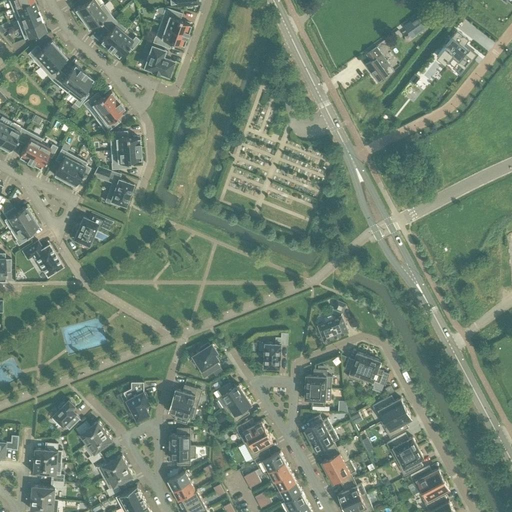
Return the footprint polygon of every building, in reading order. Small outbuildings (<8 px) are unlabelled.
[(8,0),(12,8),(32,0),(8,0)] [(32,0),(12,8),(16,18),(38,9),(34,0),(32,0)] [(74,9),(81,19),(103,3),(99,5),(95,0),(84,0),(85,1),(74,9)] [(99,20),(104,27),(113,17),(103,3),(81,19),(88,28),(99,20)] [(163,13),(159,24),(187,34),(190,24),(179,20),(182,13),(165,6),(162,13),(163,13)] [(20,28),(42,19),(38,9),(16,18),(16,19),(20,17),(23,26),(20,28)] [(431,24),(430,24),(422,13),(422,12),(420,13),(403,25),(404,26),(404,25),(413,37),(422,31),(430,25),(431,24)] [(100,41),(109,49),(126,28),(113,17),(104,27),(109,31),(100,41)] [(464,17),(462,21),(474,30),(477,25),(464,17)] [(42,19),(20,28),(24,39),(46,30),(42,19)] [(187,34),(159,24),(155,36),(154,35),(152,42),(164,46),(166,40),(170,41),(169,42),(171,43),(172,41),(183,44),(187,34)] [(126,28),(109,49),(118,56),(127,46),(131,49),(140,39),(135,35),(132,39),(124,32),(127,28),(126,28)] [(455,29),(437,53),(444,58),(446,57),(448,58),(449,57),(448,57),(447,56),(447,55),(449,53),(458,59),(456,61),(463,67),(471,57),(464,52),(467,47),(463,44),(467,38),(455,29)] [(5,36),(10,42),(13,39),(8,33),(5,36)] [(27,53),(39,66),(59,48),(51,39),(41,49),(37,44),(27,53)] [(151,70),(159,73),(159,72),(168,75),(174,60),(162,56),(164,49),(151,45),(144,67),(151,69),(151,70)] [(372,59),(366,64),(378,81),(394,70),(377,47),(368,54),(372,59)] [(39,66),(52,80),(61,71),(57,66),(67,57),(59,48),(39,66)] [(52,80),(67,92),(84,71),(74,64),(66,75),(61,71),(52,80)] [(84,71),(67,92),(76,99),(73,103),(78,106),(89,93),(85,89),(93,78),(84,71)] [(415,73),(410,80),(415,83),(420,77),(415,73)] [(411,84),(406,97),(417,101),(421,88),(411,84)] [(86,108),(94,117),(118,99),(111,90),(102,97),(97,91),(82,103),(86,108)] [(118,99),(94,117),(102,126),(101,127),(106,132),(120,121),(115,115),(124,108),(118,99)] [(0,142),(11,121),(9,125),(0,120),(0,142)] [(15,138),(20,141),(26,130),(11,121),(0,142),(0,145),(9,151),(15,138)] [(19,156),(29,161),(42,138),(26,130),(20,141),(25,144),(24,147),(23,147),(22,148),(22,149),(19,156)] [(109,137),(110,150),(140,148),(139,137),(137,137),(137,136),(133,136),(133,137),(127,138),(127,130),(114,131),(114,137),(109,137)] [(42,138),(29,161),(40,167),(43,160),(44,160),(45,158),(44,158),(46,155),(51,158),(57,146),(52,143),(50,147),(40,142),(42,138)] [(53,174),(64,180),(76,156),(61,148),(55,159),(60,162),(53,174)] [(140,148),(110,150),(111,162),(112,162),(112,169),(130,167),(129,159),(141,159),(140,148)] [(76,156),(64,180),(74,185),(79,176),(85,178),(91,167),(85,164),(87,162),(76,156)] [(97,165),(94,171),(95,171),(108,175),(108,176),(109,176),(109,175),(110,171),(110,170),(111,170),(111,169),(97,165)] [(113,176),(112,176),(112,177),(111,180),(110,181),(111,182),(112,181),(116,183),(113,192),(110,191),(110,190),(109,190),(108,191),(109,191),(106,200),(105,200),(105,201),(106,201),(117,205),(118,205),(118,204),(119,202),(124,204),(124,205),(125,205),(125,204),(132,184),(133,183),(132,183),(119,179),(119,178),(118,178),(113,177),(113,176)] [(4,219),(10,229),(33,215),(26,205),(17,211),(14,206),(3,213),(6,218),(4,219)] [(101,226),(104,218),(91,212),(88,218),(84,216),(83,216),(82,217),(83,217),(79,224),(77,229),(77,230),(74,237),(73,238),(74,238),(87,244),(88,245),(89,244),(88,244),(97,224),(101,226)] [(33,215),(10,229),(16,239),(15,239),(18,245),(33,236),(30,231),(39,225),(33,215)] [(34,242),(33,243),(23,250),(23,249),(22,250),(22,251),(23,251),(27,258),(27,259),(28,258),(34,254),(47,275),(47,276),(48,275),(62,266),(63,266),(62,265),(49,245),(49,244),(48,244),(48,245),(43,248),(38,241),(38,240),(37,240),(37,241),(34,242)] [(0,279),(5,279),(5,271),(11,271),(11,258),(5,258),(5,257),(0,256),(0,279)] [(337,300),(334,308),(342,312),(346,303),(337,300)] [(325,317),(326,320),(325,322),(321,324),(321,323),(318,324),(318,325),(324,340),(324,341),(325,340),(347,331),(347,332),(348,331),(348,330),(342,316),(342,315),(341,315),(339,316),(335,318),(333,317),(332,315),(325,317)] [(265,342),(264,367),(280,368),(281,343),(288,344),(288,332),(282,332),(281,337),(276,336),(275,342),(265,342)] [(200,370),(204,376),(220,366),(216,360),(219,359),(215,353),(218,351),(212,343),(210,344),(208,342),(200,347),(201,350),(193,355),(202,369),(200,370)] [(360,381),(362,376),(369,356),(357,351),(355,359),(349,357),(345,368),(350,370),(348,377),(360,381)] [(362,376),(385,384),(389,373),(383,370),(382,372),(377,371),(381,360),(369,356),(362,376)] [(327,376),(327,369),(314,368),(313,375),(306,374),(306,386),(331,388),(332,387),(332,376),(327,376)] [(131,381),(131,387),(124,391),(128,398),(127,399),(137,419),(138,419),(139,419),(140,421),(149,416),(148,414),(149,414),(149,413),(150,413),(146,405),(150,402),(150,401),(145,391),(144,390),(144,381),(131,381)] [(217,397),(224,407),(245,393),(239,383),(233,387),(230,382),(218,389),(222,394),(217,397)] [(176,388),(173,400),(197,407),(203,389),(185,384),(183,390),(176,388)] [(331,388),(306,386),(305,398),(312,398),(312,405),(325,406),(325,399),(331,399),(331,388)] [(245,393),(224,407),(234,423),(249,413),(246,407),(252,403),(245,393)] [(373,404),(381,421),(406,407),(401,397),(395,400),(392,394),(373,404)] [(339,399),(340,410),(348,410),(347,398),(339,399)] [(64,400),(58,406),(60,408),(53,415),(54,416),(52,417),(61,426),(63,424),(64,425),(65,424),(69,429),(81,418),(76,413),(77,412),(72,408),(75,405),(69,399),(66,402),(64,400)] [(197,407),(173,400),(169,411),(176,413),(174,419),(187,423),(188,417),(194,418),(197,407)] [(406,407),(381,421),(390,437),(409,427),(406,421),(412,418),(406,407)] [(305,429),(310,440),(333,427),(328,417),(323,420),(320,414),(308,420),(311,426),(305,429)] [(236,426),(244,443),(267,430),(262,420),(255,423),(252,417),(236,426)] [(84,445),(106,429),(98,420),(90,426),(86,420),(76,428),(80,433),(87,442),(84,445)] [(170,433),(170,445),(190,445),(190,427),(177,427),(177,433),(170,433)] [(322,447),(325,452),(337,446),(334,441),(339,438),(333,427),(310,440),(316,450),(322,447)] [(89,457),(93,462),(103,455),(99,449),(113,439),(106,429),(84,445),(91,455),(89,457)] [(267,430),(244,443),(253,459),(270,450),(267,444),(273,441),(267,430)] [(387,442),(395,458),(418,446),(413,436),(409,438),(406,432),(387,442)] [(11,448),(18,449),(19,435),(12,435),(12,441),(7,441),(0,440),(0,454),(6,455),(6,447),(11,448)] [(36,448),(35,460),(61,462),(62,450),(58,449),(58,443),(46,442),(45,448),(36,448)] [(322,461),(327,471),(350,459),(341,444),(337,446),(325,452),(328,458),(322,461)] [(190,445),(170,445),(170,457),(177,457),(177,464),(190,464),(190,457),(196,457),(196,445),(190,445)] [(418,446),(395,458),(404,475),(423,465),(420,459),(424,457),(418,446)] [(263,459),(269,470),(286,460),(280,450),(263,459)] [(99,467),(104,477),(128,464),(122,454),(107,462),(103,455),(93,462),(96,468),(99,467)] [(339,478),(342,484),(354,478),(351,472),(356,470),(350,459),(327,471),(333,482),(339,478)] [(52,473),(52,480),(64,481),(64,474),(60,474),(61,462),(35,460),(34,472),(52,473)] [(269,470),(274,480),(291,470),(286,460),(269,470)] [(128,464),(104,477),(110,487),(107,489),(110,495),(121,489),(118,484),(134,475),(128,464)] [(410,475),(419,491),(444,478),(438,467),(432,470),(429,465),(410,475)] [(168,479),(173,489),(191,480),(186,470),(168,479)] [(244,476),(247,481),(258,475),(255,470),(244,476)] [(275,480),(280,489),(297,481),(291,470),(274,480),(275,480)] [(258,475),(247,481),(250,487),(261,481),(258,475)] [(338,492),(343,503),(367,493),(362,482),(357,484),(354,478),(342,484),(345,489),(338,492)] [(444,478),(419,491),(428,507),(447,497),(444,491),(450,488),(444,478)] [(33,485),(32,497),(58,499),(54,498),(55,487),(63,488),(64,481),(52,480),(51,486),(33,485)] [(173,489),(178,499),(197,489),(197,488),(196,489),(191,480),(173,489)] [(285,500),(302,491),(297,481),(280,489),(286,499),(285,500)] [(116,496),(122,506),(143,495),(137,485),(116,496)] [(178,499),(184,508),(202,498),(197,489),(178,499)] [(255,496),(258,501),(269,496),(266,490),(255,496)] [(285,500),(290,510),(308,501),(302,491),(285,500)] [(352,511),(354,511),(369,511),(374,510),(367,493),(343,503),(347,511),(352,511)] [(122,506),(124,511),(135,511),(148,505),(143,495),(122,506)] [(269,496),(258,501),(261,507),(272,501),(269,496)] [(58,499),(32,497),(31,509),(46,510),(46,511),(58,511),(59,511),(57,511),(58,499)] [(184,508),(185,511),(199,511),(208,508),(202,498),(184,508)] [(455,511),(456,511),(449,499),(448,500),(449,500),(430,510),(431,511),(454,511),(455,511),(454,511),(455,511)] [(290,510),(291,511),(310,511),(313,511),(308,501),(290,510)]
